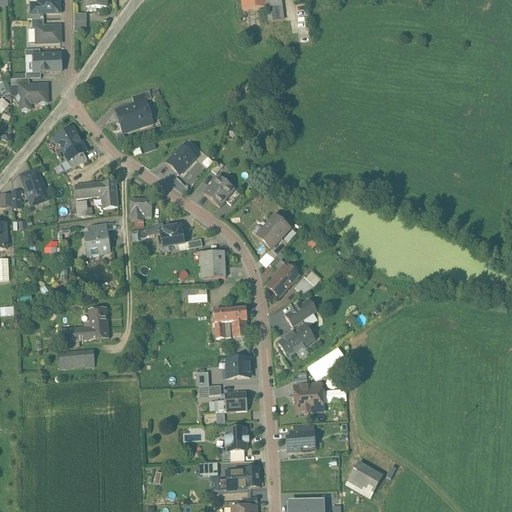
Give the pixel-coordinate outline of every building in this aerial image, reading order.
[(60,15),(59,0),(35,0),(36,3),(29,3),(30,15),(60,15)] [(106,9),(105,0),(85,0),(86,9),(106,9)] [(281,0),(240,0),(241,11),(267,9),(269,23),(283,21),(281,0)] [(86,15),(74,15),(75,23),(86,23),(86,15)] [(43,21),(32,21),(32,31),(36,31),(36,28),(44,28),(43,21)] [(86,33),(86,23),(75,23),(75,33),(86,33)] [(44,28),(36,28),(36,31),(36,45),(60,44),(60,27),(44,28)] [(40,57),(33,57),(33,74),(40,74),(61,73),(61,56),(40,57)] [(47,86),(29,87),(29,80),(26,80),(11,81),(11,87),(19,87),(19,96),(17,98),(17,101),(19,103),(20,111),(21,111),(23,112),(27,112),(29,111),(30,111),(30,104),(39,104),(41,106),(45,106),(46,104),(47,104),(47,86)] [(9,90),(6,83),(0,85),(0,88),(2,95),(5,97),(10,92),(8,91),(9,90)] [(149,92),(132,98),(134,105),(143,102),(143,103),(151,100),(149,92)] [(1,99),(0,99),(0,113),(1,114),(9,106),(1,99)] [(134,105),(115,111),(117,115),(123,135),(152,125),(148,111),(146,112),(143,103),(143,102),(134,105)] [(72,129),(55,139),(54,139),(54,142),(56,145),(58,145),(59,146),(66,158),(81,150),(78,146),(79,143),(72,129)] [(182,147),(167,164),(179,175),(195,159),(182,147)] [(223,166),(218,162),(211,171),(216,175),(223,166)] [(37,171),(20,177),(29,201),(36,198),(39,204),(48,201),(37,171)] [(167,180),(186,196),(191,190),(172,175),(167,180)] [(234,191),(218,177),(203,195),(219,209),(225,202),(234,191)] [(115,183),(101,184),(102,197),(103,210),(118,209),(115,183)] [(101,184),(74,186),(75,200),(89,199),(89,200),(90,200),(92,200),(92,198),(102,197),(101,184)] [(234,191),(225,202),(230,206),(239,196),(234,191)] [(0,208),(11,207),(10,194),(0,195),(0,208)] [(275,202),(270,198),(266,202),(271,206),(275,202)] [(151,200),(136,201),(136,212),(136,222),(142,222),(143,222),(143,217),(151,217),(151,200)] [(86,203),(76,204),(78,220),(88,219),(86,203)] [(275,217),(257,237),(271,250),(289,230),(287,227),(282,223),(275,217)] [(162,224),(146,229),(147,237),(159,235),(159,232),(163,231),(162,224)] [(104,226),(90,228),(91,235),(105,233),(104,226)] [(163,231),(159,232),(159,235),(162,250),(184,246),(180,228),(163,231)] [(131,232),(132,241),(146,239),(145,230),(131,232)] [(91,235),(84,236),(87,258),(102,256),(102,254),(109,253),(108,244),(109,243),(107,232),(91,235)] [(292,232),(284,240),(288,244),(296,235),(295,235),(292,232)] [(200,242),(188,244),(189,250),(201,248),(200,242)] [(223,253),(201,254),(202,263),(200,264),(201,280),(222,279),(222,269),(224,269),(223,253)] [(276,258),(268,267),(273,271),(281,262),(276,258)] [(285,266),(266,288),(279,300),(299,278),(285,266)] [(182,281),(188,275),(184,271),(177,277),(182,281)] [(303,279),(294,290),(302,297),(314,289),(303,279)] [(207,303),(207,289),(181,290),(182,298),(188,298),(188,304),(207,303)] [(305,303),(284,317),(292,329),(313,314),(305,303)] [(14,307),(0,309),(1,316),(14,315),(14,307)] [(106,310),(88,311),(89,324),(91,342),(109,341),(106,310)] [(245,310),(231,311),(232,324),(233,339),(246,338),(245,323),(247,322),(245,310)] [(231,311),(213,313),(215,341),(224,340),(222,325),(228,324),(232,324),(231,311)] [(85,330),(61,332),(62,345),(69,344),(79,343),(91,342),(89,324),(84,324),(85,330)] [(304,326),(277,344),(287,359),(314,341),(304,326)] [(93,352),(77,354),(78,365),(59,367),(60,371),(95,368),(93,352)] [(77,354),(58,355),(59,367),(78,365),(77,354)] [(225,359),(226,381),(252,379),(250,357),(225,359)] [(313,386),(294,388),(296,415),(302,414),(305,416),(308,416),(310,414),(309,409),(316,409),(316,403),(321,402),(320,389),(313,389),(313,386)] [(220,387),(208,388),(208,396),(220,395),(220,387)] [(245,394),(224,396),(226,412),(236,411),(236,413),(246,412),(245,394)] [(224,414),(216,415),(216,426),(224,425),(224,414)] [(245,430),(226,431),(226,437),(224,437),(225,448),(227,448),(227,453),(244,452),(246,452),(246,444),(248,444),(248,438),(245,438),(245,430)] [(294,434),(290,434),(290,439),(286,439),(287,447),(291,447),(291,454),(300,453),(300,450),(314,449),(313,432),(312,432),(294,434)] [(244,452),(230,453),(230,464),(244,463),(244,452)] [(198,464),(199,477),(216,476),(216,464),(198,464)] [(386,478),(361,465),(350,485),(375,499),(386,478)] [(245,490),(260,489),(259,469),(243,470),(243,471),(225,472),(227,492),(245,490)] [(323,511),(323,503),(289,503),(289,511),(323,511)]
